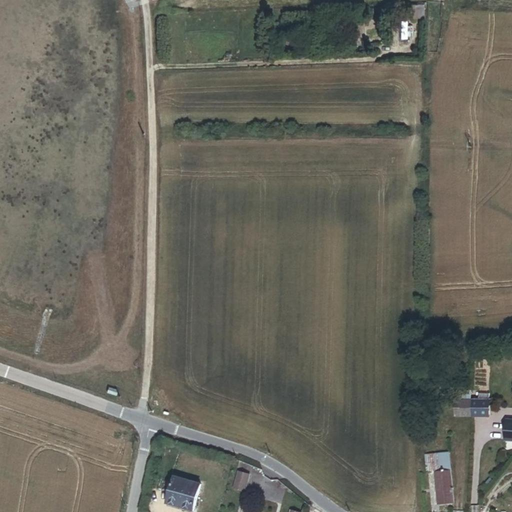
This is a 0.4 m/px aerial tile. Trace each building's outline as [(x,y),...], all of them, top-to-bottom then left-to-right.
[(490,403),(476,403),(476,390),(459,390),(459,415),(490,416),(490,403)] [(511,442),(511,422),(507,422),(506,426),(504,426),(501,428),(501,431),(503,434),(506,434),(505,442),(511,442)] [(440,508),(457,506),(452,461),(429,463),(430,481),(437,480),(440,508)] [(254,483),(242,480),(237,498),(249,501),(254,483)] [(164,507),(177,511),(191,511),(199,491),(173,482),(164,507)]
